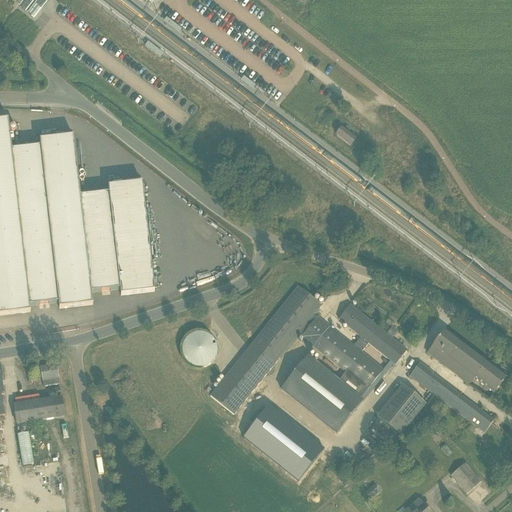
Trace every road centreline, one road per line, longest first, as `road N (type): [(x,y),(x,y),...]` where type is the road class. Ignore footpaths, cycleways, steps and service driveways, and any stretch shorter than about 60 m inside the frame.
road 1 (unclassified): [(511,354),(418,292),(270,240)]
road 2 (unclassified): [(270,240),(65,99)]
road 3 (unclassified): [(76,342),(238,285),(270,240)]
road 4 (unclassified): [(94,511),(76,342)]
